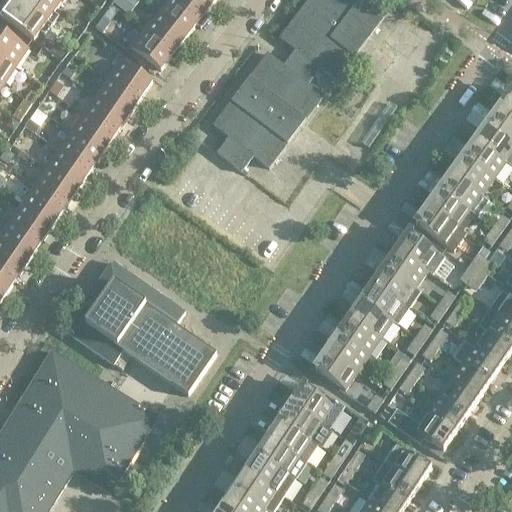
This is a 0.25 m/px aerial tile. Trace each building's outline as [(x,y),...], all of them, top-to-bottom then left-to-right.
[(47,25),(17,3),(13,0),(12,0),(0,16),(0,18),(34,43),(47,25)] [(49,0),(18,0),(17,3),(47,25),(60,8),(49,0)] [(141,3),(137,0),(116,0),(114,4),(130,16),(141,3)] [(205,25),(172,0),(169,0),(158,16),(188,39),(197,28),(200,31),(205,25)] [(201,144),(182,169),(171,185),(228,227),(258,187),(241,175),(253,159),(269,171),(324,99),(308,87),(320,71),(336,83),(385,19),(359,0),(310,0),(280,41),(296,53),(284,68),(268,56),(213,128),(229,140),(217,156),(201,144)] [(207,0),(172,0),(205,25),(209,20),(206,17),(214,5),(207,0)] [(158,16),(144,33),(178,59),(183,53),(179,50),(188,39),(158,16)] [(107,29),(110,24),(102,18),(94,30),(95,30),(102,36),(107,29)] [(0,32),(0,59),(16,70),(28,51),(0,32)] [(178,59),(144,33),(131,50),(161,74),(170,62),(174,65),(178,59)] [(66,53),(56,46),(51,54),(60,61),(66,53)] [(0,59),(0,85),(4,88),(16,70),(0,59)] [(51,59),(47,64),(44,69),(52,75),(60,64),(51,59)] [(108,82),(111,84),(140,104),(153,85),(121,63),(108,82)] [(67,70),(62,77),(70,82),(75,75),(67,70)] [(34,82),(36,83),(44,89),(48,83),(38,76),(34,82)] [(96,100),(127,122),(140,104),(111,84),(108,82),(96,100)] [(48,95),(49,95),(56,100),(61,92),(53,87),(48,95)] [(511,95),(501,111),(511,118),(511,95)] [(27,103),(32,107),(36,101),(30,98),(27,103)] [(96,100),(84,118),(115,139),(127,122),(96,100)] [(511,118),(501,111),(489,127),(511,144),(511,118)] [(71,135),(103,157),(115,139),(84,118),(71,135)] [(8,125),(15,130),(19,125),(12,120),(8,125)] [(30,123),(25,131),(35,138),(40,130),(30,123)] [(477,144),(506,165),(511,169),(511,167),(511,144),(489,127),(477,144)] [(103,157),(71,135),(59,153),(91,175),(103,157)] [(465,160),(494,182),(506,165),(477,144),(465,160)] [(0,161),(0,162),(2,163),(7,167),(14,158),(6,153),(0,161)] [(91,175),(59,153),(47,171),(78,193),(91,175)] [(465,160),(453,177),(482,198),(494,182),(465,160)] [(47,171),(34,189),(66,211),(78,193),(47,171)] [(489,203),(482,198),(453,177),(441,194),(475,218),(477,219),(489,203)] [(66,211),(34,189),(22,207),(54,229),(66,211)] [(441,194),(429,210),(463,235),(475,218),(441,194)] [(130,240),(130,241),(194,285),(189,293),(226,318),(259,270),(158,199),(130,240)] [(22,207),(10,225),(41,247),(54,229),(22,207)] [(429,210),(423,218),(416,229),(417,229),(418,228),(454,254),(467,237),(463,235),(429,210)] [(493,231),(501,237),(508,227),(500,221),(493,231)] [(41,247),(10,225),(0,238),(0,244),(29,264),(41,247)] [(501,237),(493,231),(486,241),(494,246),(501,237)] [(404,246),(398,254),(428,275),(432,278),(434,276),(444,283),(454,270),(443,262),(445,260),(440,257),(411,237),(412,236),(411,235),(410,237),(404,246)] [(511,247),(511,239),(508,236),(501,246),(509,252),(511,247)] [(0,244),(0,270),(17,282),(29,264),(0,244)] [(386,271),(416,291),(428,275),(398,254),(386,271)] [(477,274),(484,265),(476,259),(470,269),(477,274)] [(65,335),(113,367),(114,368),(124,354),(188,399),(217,357),(176,329),(186,316),(113,265),(65,335)] [(477,274),(485,280),(492,270),(484,265),(477,274)] [(477,274),(470,269),(463,278),(470,284),(477,274)] [(17,282),(0,270),(0,296),(5,300),(17,282)] [(386,271),(375,288),(409,311),(421,295),(416,291),(386,271)] [(477,274),(470,284),(478,289),(485,280),(477,274)] [(375,288),(369,296),(363,304),(393,325),(398,328),(409,311),(375,288)] [(511,301),(502,294),(490,312),(511,327),(511,301)] [(446,297),(439,307),(447,313),(454,303),(446,297)] [(454,312),(462,318),(469,308),(461,303),(454,312)] [(363,304),(351,321),(381,342),(393,325),(363,304)] [(447,313),(439,307),(432,317),(440,322),(447,313)] [(454,312),(448,322),(456,328),(462,318),(454,312)] [(478,329),(485,334),(511,352),(511,327),(490,312),(478,329)] [(381,342),(351,321),(340,338),(370,358),(381,342)] [(422,331),(416,341),(424,346),(430,336),(422,331)] [(511,352),(485,334),(473,350),(502,370),(511,356),(511,352)] [(431,346),(439,351),(446,342),(438,336),(431,346)] [(340,338),(328,355),(358,375),(370,358),(340,338)] [(424,346),(416,341),(409,350),(417,356),(424,346)] [(465,344),(453,361),(462,367),(491,387),(502,370),(473,350),(465,344)] [(431,346),(424,356),(432,361),(439,351),(431,346)] [(0,438),(0,511),(50,511),(74,474),(110,497),(158,421),(152,417),(117,395),(84,375),(52,355),(18,410),(1,437),(0,438)] [(358,375),(328,355),(315,373),(316,374),(317,373),(346,393),(358,375)] [(384,369),(392,374),(400,380),(407,370),(399,365),(398,366),(390,360),(384,369)] [(462,367),(450,384),(479,404),(491,387),(462,367)] [(408,379),(416,385),(423,375),(415,370),(408,379)] [(400,380),(392,374),(386,384),(394,390),(400,380)] [(408,379),(401,389),(409,395),(416,385),(408,379)] [(450,384),(439,401),(467,420),(479,404),(450,384)] [(298,399),(292,408),(329,432),(345,409),(334,402),(331,407),(330,407),(305,391),(306,389),(305,389),(304,391),(298,399)] [(375,417),(381,407),(373,401),(367,411),(375,417)] [(439,401),(427,417),(456,437),(467,420),(439,401)] [(287,416),(281,425),(318,449),(321,451),(332,434),(329,432),(292,408),(287,416)] [(380,420),(388,426),(395,416),(387,410),(380,420)] [(394,417),(388,426),(420,447),(424,441),(444,455),(456,437),(427,417),(416,433),(394,417)] [(369,425),(361,420),(354,430),(362,435),(369,425)] [(281,425),(270,442),(307,466),(318,449),(281,425)] [(374,428),(367,438),(375,444),(382,434),(374,428)] [(270,442),(259,459),(295,483),(307,466),(270,442)] [(384,466),(391,470),(420,490),(432,472),(396,448),(384,466)] [(341,450),(334,460),(342,465),(349,455),(341,450)] [(348,467),(357,472),(363,462),(355,457),(348,467)] [(259,459),(247,476),(284,500),(295,483),(259,459)] [(342,465),(334,460),(328,470),(336,475),(342,465)] [(420,490),(391,470),(384,466),(373,483),(379,487),(409,507),(420,490)] [(357,472),(348,467),(342,477),(350,482),(357,472)] [(275,511),(284,500),(247,476),(236,493),(265,511),(275,511)] [(318,484),(312,494),(320,499),(326,489),(318,484)] [(379,487),(368,504),(379,511),(405,511),(409,507),(379,487)] [(326,501),(334,506),(341,496),(332,491),(326,501)] [(265,511),(236,493),(225,510),(228,511),(265,511)] [(320,499),(312,494),(305,504),(313,509),(320,499)] [(330,511),(334,506),(326,501),(319,511),(321,511),(330,511)]
